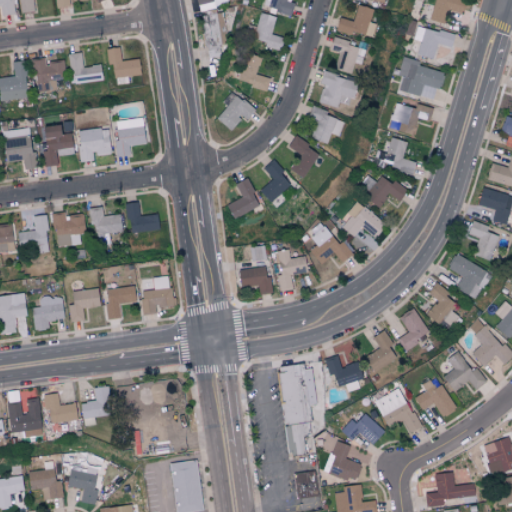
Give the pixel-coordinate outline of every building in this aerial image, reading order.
[(0,0),(0,13),(0,16),(13,14),(11,0),(0,0)] [(18,0),(19,13),(33,11),(32,0),(18,0)] [(213,1),(218,0),(196,0),(199,12),(214,8),(213,1)] [(290,0),(271,0),(274,0),(271,10),(290,15),(293,1),(291,0),(290,0)] [(456,28),(464,2),(457,0),(433,0),(428,19),(456,28)] [(371,39),(375,24),(369,22),(373,9),(357,4),(352,22),(338,17),(335,28),(371,39)] [(252,38),(264,42),(263,46),(278,51),(282,38),(270,34),(275,17),(260,12),(252,38)] [(204,57),(223,56),(220,13),(202,14),(204,57)] [(412,40),(418,42),(415,55),(432,59),(436,45),(450,48),(453,35),(415,26),(412,40)] [(334,69),(357,74),(363,49),(347,46),(348,40),(332,37),(329,50),(337,52),(334,69)] [(137,59),(119,61),(118,47),(107,48),(110,78),(139,75),(137,59)] [(101,80),(99,65),(81,66),(80,53),(68,54),(71,83),(101,80)] [(237,81),(265,90),(268,78),(256,74),(261,58),(246,53),(237,81)] [(30,59),(36,93),(55,89),(54,81),(64,79),(61,60),(44,63),(43,57),(30,59)] [(397,90),(431,99),(434,88),(439,89),(444,73),(419,66),(420,62),(401,57),(397,75),(401,76),(397,90)] [(10,62),(12,76),(0,77),(0,100),(27,97),(23,60),(10,62)] [(322,86),(317,102),(336,108),(340,96),(352,99),(357,82),(322,72),(318,84),(322,86)] [(244,120),(253,110),(231,91),(221,102),(226,106),(215,118),(229,131),(241,117),(244,120)] [(414,108),(393,103),(386,129),(411,135),(416,118),(428,121),(431,108),(415,103),(414,108)] [(315,121),(309,138),(326,144),(329,133),(338,136),(343,121),(325,116),(326,110),(311,105),(307,119),(315,121)] [(511,118),(504,116),(499,133),(511,136),(511,118)] [(113,121),(116,157),(129,156),(128,146),(144,144),(141,118),(113,121)] [(44,166),(57,165),(56,156),(72,154),(70,133),(59,134),(58,125),(40,127),(44,166)] [(106,128),(75,131),(78,162),(93,160),(93,156),(108,154),(106,128)] [(29,152),(28,129),(2,130),(4,161),(22,160),(22,169),(34,168),(33,151),(29,152)] [(301,178),(318,153),(293,136),(287,146),(299,155),(289,170),(301,178)] [(405,142),(389,138),(385,153),(375,151),(372,165),(411,174),(414,162),(401,159),(405,142)] [(484,179),(511,187),(511,155),(509,155),(506,167),(489,162),(484,179)] [(259,190),(269,202),(290,184),(272,162),(263,169),(272,179),(259,190)] [(399,201),(405,191),(380,175),(375,182),(367,177),(357,193),(379,207),(387,194),(399,201)] [(234,184),(241,198),(226,205),(232,218),(258,206),(245,179),(234,184)] [(504,225),(511,198),(511,196),(482,187),(476,204),(494,210),(490,221),(504,225)] [(383,223),(356,201),(345,213),(349,216),(340,227),(352,236),(360,226),(372,236),(383,223)] [(158,230),(156,214),(138,216),(137,202),(125,203),(128,233),(158,230)] [(90,208),(94,245),(109,243),(108,233),(121,231),(119,214),(102,216),(101,207),(90,208)] [(54,246),(79,244),(78,230),(84,230),(82,214),(65,215),(65,212),(51,213),(54,246)] [(46,252),(45,215),(31,216),(32,231),(16,232),(17,246),(31,245),(32,253),(46,252)] [(466,234),(477,237),(472,255),(489,261),(497,236),(486,232),(488,226),(471,220),(466,234)] [(338,245),(319,222),(307,232),(316,243),(307,251),(319,265),(331,255),(339,264),(352,253),(342,241),(338,245)] [(0,251),(12,251),(10,224),(0,224),(0,251)] [(249,261),(264,260),(263,246),(249,247),(249,261)] [(292,289),(290,275),(305,273),(303,256),(288,258),(287,249),(275,251),(279,275),(276,275),(278,291),(292,289)] [(447,269),(461,277),(454,288),(474,300),(489,273),(455,254),(447,269)] [(257,294),(270,293),(269,276),(264,276),(264,267),(237,269),(238,286),(256,286),(257,294)] [(155,313),(154,307),(171,305),(167,275),(138,279),(142,315),(155,313)] [(427,293),(436,300),(425,315),(439,326),(447,332),(458,317),(450,311),(455,304),(445,297),(448,292),(434,282),(427,293)] [(103,290),(107,319),(119,318),(117,304),(134,302),(132,286),(103,290)] [(67,304),(69,322),(83,320),(82,308),(98,307),(96,288),(70,291),(72,304),(67,304)] [(0,295),(0,333),(14,332),(13,320),(25,319),(22,293),(0,295)] [(32,330),(48,329),(47,321),(60,320),(58,297),(38,298),(39,307),(30,308),(32,330)] [(500,319),(494,328),(509,338),(511,333),(511,308),(502,301),(493,313),(500,319)] [(402,350),(428,336),(413,308),(397,317),(406,333),(395,339),(402,350)] [(371,337),(378,349),(363,356),(371,372),(394,360),(387,346),(390,345),(383,330),(371,337)] [(452,368),(441,377),(452,392),(466,381),(473,391),(485,382),(474,368),(470,371),(455,351),(445,359),(452,368)] [(360,379),(356,362),(339,367),(336,356),(323,360),(327,376),(332,375),(336,386),(360,379)] [(309,456),(290,458),(284,406),(280,373),(284,373),(283,367),(306,364),(312,405),(314,424),(311,424),(313,438),(306,438),(309,456)] [(419,385),(423,391),(413,398),(420,410),(431,403),(440,417),(455,409),(440,384),(434,388),(429,379),(419,385)] [(110,415),(107,386),(92,388),(94,401),(79,403),(82,426),(94,424),(93,417),(110,415)] [(372,401),(385,426),(400,419),(407,433),(418,428),(398,388),(372,401)] [(9,432),(41,429),(37,398),(24,399),(26,414),(20,414),(18,390),(5,391),(9,432)] [(47,423),(66,421),(67,430),(77,429),(74,403),(58,405),(56,393),(44,395),(47,423)] [(350,419),(339,431),(350,440),(357,432),(370,445),(383,432),(363,413),(354,423),(350,419)] [(511,467),(511,443),(509,444),(507,437),(480,446),(489,475),(511,467)] [(348,446),(333,441),(322,472),(354,482),(360,464),(344,458),(348,446)] [(206,511),(199,511),(177,511),(173,467),(173,466),(199,462),(199,467),(206,511)] [(27,471),(28,489),(40,489),(41,499),(61,498),(60,481),(54,481),(53,470),(27,471)] [(79,502),(94,504),(96,490),(93,489),(95,474),(68,470),(66,487),(81,489),(79,502)] [(472,484),(452,486),(450,472),(433,474),(435,492),(423,494),(425,507),(441,505),(441,499),(458,497),(459,503),(474,502),(472,484)] [(320,497),(299,499),(296,476),(318,473),(320,497)] [(8,493),(22,492),(21,476),(0,478),(0,508),(9,508),(8,493)] [(511,476),(499,478),(502,504),(511,502),(511,476)] [(332,493),(334,511),(351,511),(359,511),(374,511),(373,500),(361,502),(359,485),(341,487),(341,492),(332,493)]
